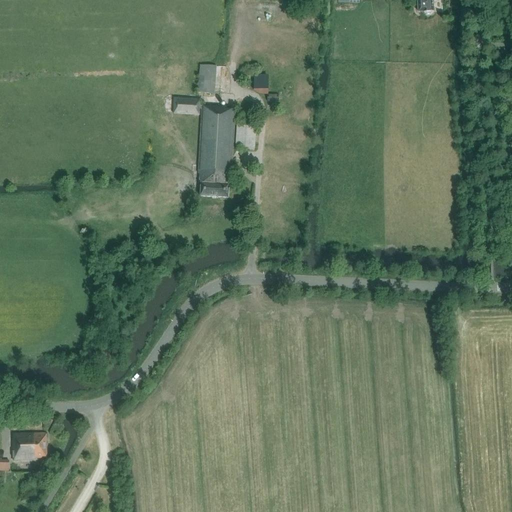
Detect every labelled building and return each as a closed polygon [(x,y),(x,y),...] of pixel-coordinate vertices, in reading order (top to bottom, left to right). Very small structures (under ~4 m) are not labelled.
[(416,0),(417,12),(422,12),(423,13),(425,13),(426,15),(430,15),(432,13),(433,13),(432,0),(416,0)] [(214,94),(216,65),(200,64),(198,93),(214,94)] [(269,77),(254,76),(254,91),(268,91),(269,77)] [(232,172),(233,153),(235,109),(225,109),(225,107),(201,106),(202,103),(199,103),(199,100),(173,99),(173,114),(199,115),(199,109),(201,109),(200,152),(198,174),(200,174),(199,183),(201,183),(200,197),(228,198),(228,185),(229,185),(230,172),(232,172)] [(255,127),(236,126),(235,149),(254,150),(255,127)] [(46,458),(45,434),(13,435),(14,461),(35,460),(35,458),(46,458)] [(9,461),(0,460),(0,471),(9,471),(9,461)]
